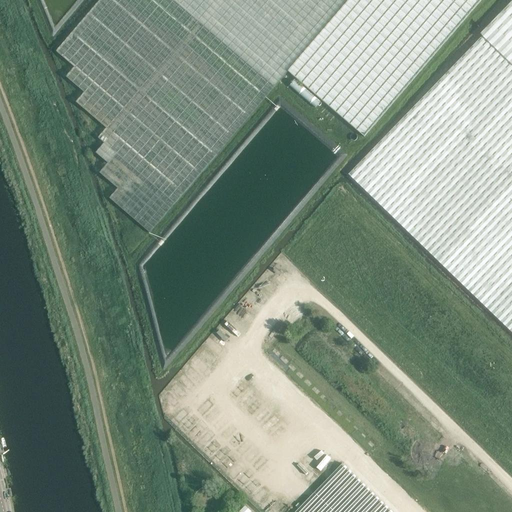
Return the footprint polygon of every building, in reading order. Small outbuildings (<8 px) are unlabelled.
[(350,0),(101,0),(57,52),(75,68),(66,77),(85,93),(76,103),(107,129),(98,139),(105,144),(96,153),(108,164),(100,174),(118,189),(110,199),(150,233),(288,72),(350,0)] [(350,0),(288,72),(364,137),(482,0),(350,0)] [(511,1),(481,34),(483,36),(349,175),(486,308),(511,333),(511,1)] [(392,511),(343,464),(296,511),(392,511)] [(231,495),(231,494),(230,493),(228,491),(227,490),(226,489),(225,488),(223,487),(222,486),(220,486),(218,485),(216,485),(215,485),(213,485),(211,485),(210,485),(208,485),(206,486),(204,487),(203,487),(201,489),(199,490),(198,491),(197,492),(196,493),(195,495),(194,496),(194,497),(193,499),(193,501),(192,501),(192,503),(192,504),(192,505),(192,507),(192,509),(192,510),(193,511),(192,511),(233,511),(234,511),(234,510),(234,509),(234,507),(234,506),(234,503),(234,502),(233,501),(233,500),(233,498),(232,497),(232,496),(231,495)]
